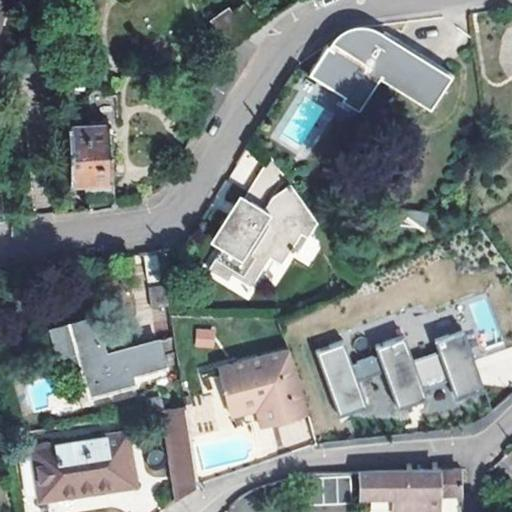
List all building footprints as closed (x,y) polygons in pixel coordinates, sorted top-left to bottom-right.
[(236,0),(212,16),(231,44),(264,22),(248,0),(236,0)] [(357,110),(376,75),(434,108),(452,75),(379,34),(376,39),(370,36),(368,42),(367,41),(362,39),(356,38),(353,38),(350,39),(344,41),(339,44),(335,49),(335,51),(329,47),(326,53),(321,50),(304,80),(344,102),(357,110)] [(376,75),(357,110),(344,102),(342,107),(359,116),(378,82),(431,112),(434,108),(376,75)] [(88,207),(113,203),(112,172),(114,172),(113,160),(111,160),(110,121),(105,122),(104,119),(90,119),(89,122),(68,122),(70,181),(86,178),(88,207)] [(320,228),(271,151),(229,219),(235,222),(209,264),(228,276),(233,269),(252,282),(270,252),(282,259),(291,246),(294,248),(297,244),(293,242),(302,228),(320,228)] [(294,255),(306,266),(323,246),(311,236),(294,255)] [(163,250),(143,253),(151,308),(170,305),(163,250)] [(94,319),(49,331),(56,355),(75,350),(88,397),(134,384),(132,375),(162,367),(155,342),(104,355),(94,319)] [(215,347),(215,328),(194,328),(194,347),(215,347)] [(455,398),(482,391),(466,331),(435,339),(438,353),(411,360),(405,336),(377,343),(394,405),(453,389),(455,398)] [(316,349),(340,422),(395,404),(390,387),(386,389),(375,355),(350,363),(342,341),(316,349)] [(206,369),(221,409),(236,404),(244,385),(257,391),(255,397),(257,403),(262,417),(299,403),(276,343),(206,369)] [(236,404),(221,409),(224,415),(233,412),(249,406),(256,426),(301,409),(299,403),(262,417),(257,403),(255,397),(257,391),(244,385),(236,404)] [(196,482),(185,405),(162,408),(177,497),(196,482)] [(307,420),(278,426),(282,446),(311,441),(307,420)] [(134,483),(126,431),(31,447),(39,499),(134,483)] [(461,468),(359,470),(360,495),(392,494),(392,511),(439,511),(439,493),(462,492),(461,468)] [(348,475),(305,477),(306,504),(350,502),(348,475)] [(459,511),(459,499),(442,499),(442,511),(459,511)]
